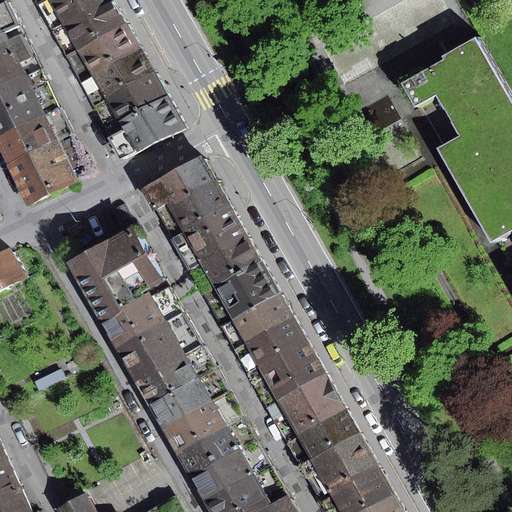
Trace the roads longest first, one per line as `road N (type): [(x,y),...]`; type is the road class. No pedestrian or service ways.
road 1 (primary): [(232,125),(445,511)]
road 2 (residential): [(317,511),(122,180)]
road 3 (residential): [(36,221),(201,511)]
road 4 (residential): [(122,180),(23,0)]
road 5 (primary): [(160,0),(232,125)]
road 6 (residential): [(122,180),(232,125)]
